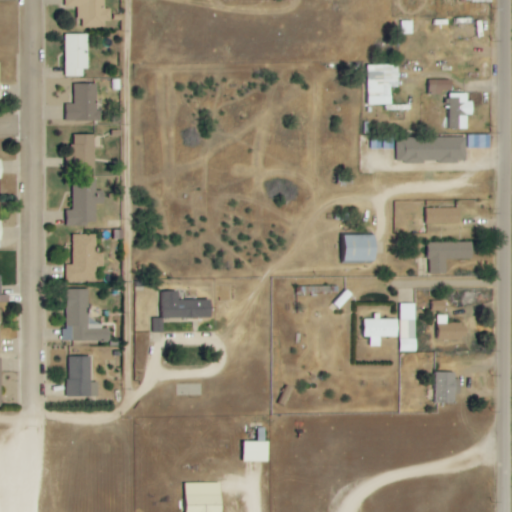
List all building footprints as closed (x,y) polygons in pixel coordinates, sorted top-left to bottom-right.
[(81,29),(105,28),(105,22),(112,22),(112,9),(105,9),(105,0),(65,0),(66,6),(81,6),(81,29)] [(88,35),(65,35),(65,77),(83,77),(83,69),(89,69),(88,35)] [(399,88),(399,65),(366,66),(366,106),(392,106),(392,88),(399,88)] [(430,80),(430,94),(442,95),(442,90),(451,90),(451,81),(430,80)] [(67,122),(98,121),(98,84),(74,84),(75,104),(67,104),(67,122)] [(467,94),(446,94),(447,129),(468,129),(468,116),(473,115),(473,102),(468,102),(467,94)] [(67,169),(95,168),(94,135),(72,135),(73,156),(66,156),(67,169)] [(466,138),(397,139),(398,164),(467,163),(466,138)] [(96,181),(72,181),(73,211),(66,211),(67,225),(96,224),(96,205),(104,204),(104,195),(96,196),(96,181)] [(460,208),(426,209),(427,225),(461,224),(460,208)] [(104,267),(104,251),(96,251),(96,235),(72,235),(72,266),(67,266),(67,282),(96,282),(96,267),(104,267)] [(340,236),(341,264),(377,263),(376,236),(340,236)] [(473,243),(429,243),(430,275),(447,275),(447,260),(473,259),(473,243)] [(88,290),(67,290),(66,330),(62,330),(62,341),(109,342),(109,329),(101,329),(101,322),(88,322),(88,290)] [(163,293),(163,319),(212,319),(212,301),(179,301),(179,293),(163,293)] [(416,304),(400,304),(399,352),(416,352),(416,304)] [(439,342),(464,341),(463,323),(448,324),(448,316),(438,316),(439,342)] [(398,318),(374,318),(374,320),(361,320),(362,338),(369,338),(369,348),(381,347),(381,338),(399,338),(398,318)] [(162,319),(154,320),(154,334),(163,333),(162,319)] [(99,398),(99,382),(91,382),(91,357),(68,357),(68,398),(99,398)] [(460,373),(436,373),(435,404),(454,405),(455,394),(459,394),(460,373)] [(269,442),(244,442),(243,462),(268,462),(269,442)] [(186,483),(186,511),(222,511),(222,482),(186,483)]
